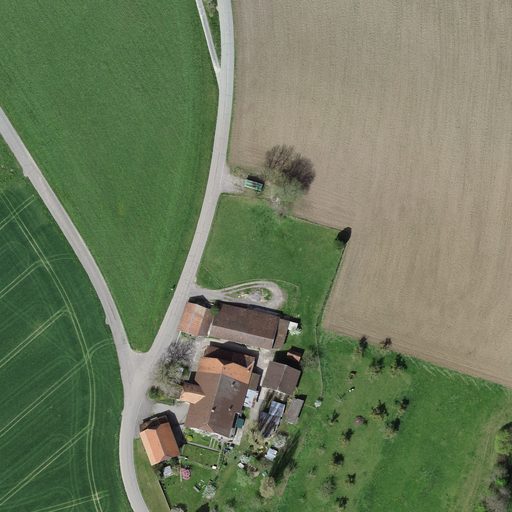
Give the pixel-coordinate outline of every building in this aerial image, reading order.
[(214,313),(189,305),(180,330),(196,335),(197,333),(206,336),(214,313)] [(279,320),(216,305),(208,339),(270,355),(279,320)] [(253,360),(209,348),(206,361),(209,362),(192,424),(224,433),(230,412),(238,414),(253,360)] [(297,376),(268,366),(259,390),(289,400),(297,376)] [(140,428),(142,437),(151,463),(174,455),(166,430),(170,429),(166,419),(140,428)] [(275,424),(262,421),(259,431),(273,434),(275,424)]
